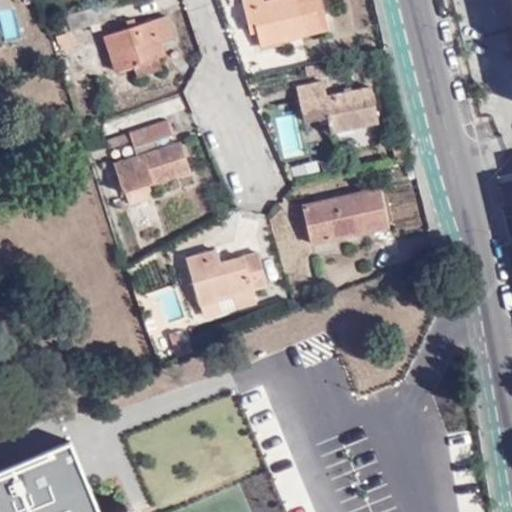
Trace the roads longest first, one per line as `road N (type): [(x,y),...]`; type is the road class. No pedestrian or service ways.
road 1 (residential): [(511,455),(410,0)]
road 2 (residential): [(202,0),(259,204)]
